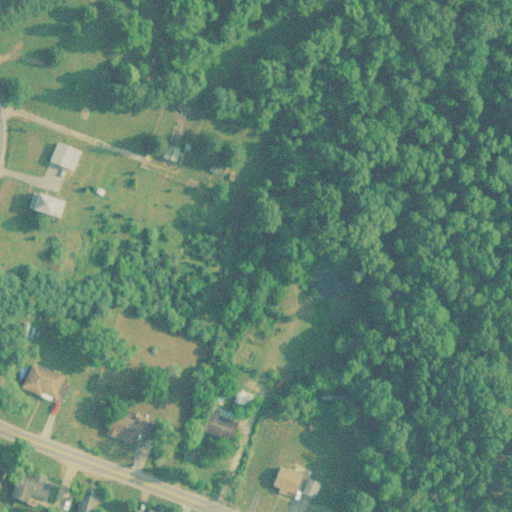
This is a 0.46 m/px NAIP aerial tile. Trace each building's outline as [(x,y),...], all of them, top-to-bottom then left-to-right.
[(87,78),(93,61),(86,58),(89,50),(69,43),(61,69),(87,78)] [(71,169),(78,149),(51,139),(43,159),(71,169)] [(177,147),(163,143),(159,155),(173,160),(177,147)] [(61,199),(28,189),(22,207),(56,217),(61,199)] [(17,385),(57,401),(66,378),(27,361),(17,385)] [(100,431),(137,444),(146,422),(109,407),(100,431)] [(197,428),(227,438),(233,419),(203,409),(197,428)] [(266,484),(292,493),(299,473),(273,464),(266,484)] [(41,504),(48,478),(14,469),(6,495),(41,504)] [(317,483),(306,477),(300,490),(311,495),(317,483)] [(55,511),(48,510),(47,511),(65,511),(66,511),(69,511),(85,511),(92,490),(74,484),(65,511),(55,511)]
